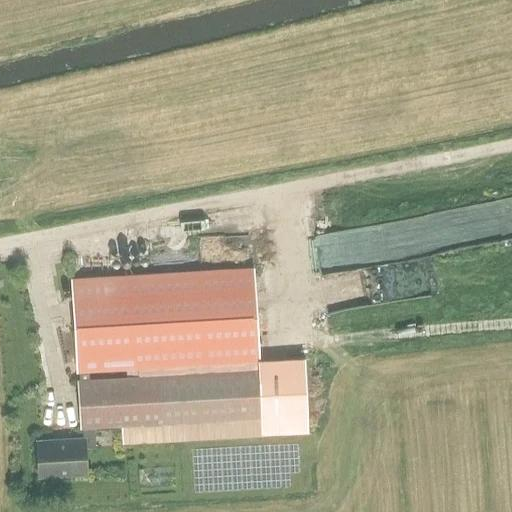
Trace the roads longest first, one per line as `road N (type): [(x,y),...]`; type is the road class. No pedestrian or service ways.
road 1 (track): [(511,144),(27,240)]
road 2 (track): [(511,324),(285,344),(275,191)]
